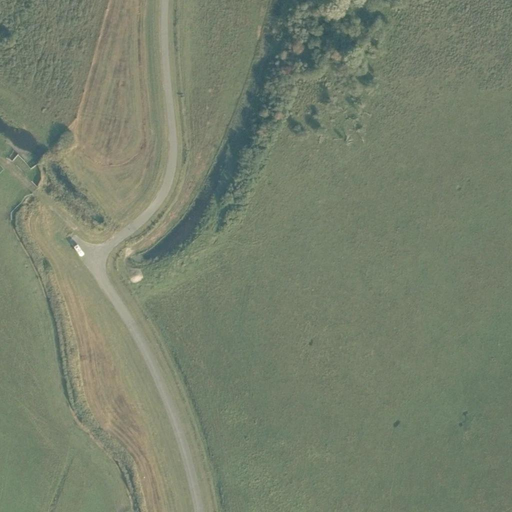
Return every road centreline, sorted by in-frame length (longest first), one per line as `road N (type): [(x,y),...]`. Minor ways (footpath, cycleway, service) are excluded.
road 1 (unclassified): [(198,511),(149,362),(88,258),(146,215),(168,178),(164,0)]
road 2 (track): [(0,159),(88,258)]
